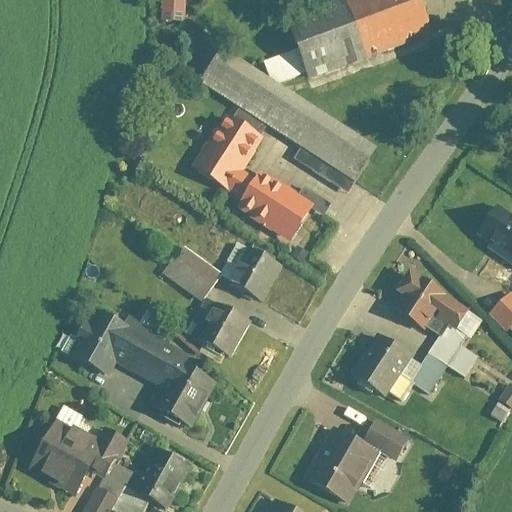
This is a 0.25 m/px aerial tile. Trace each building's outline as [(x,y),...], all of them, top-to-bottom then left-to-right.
[(312,86),(434,39),(419,0),(370,0),(291,30),(312,86)] [(297,53),(253,70),(282,90),(309,82),(297,53)] [(225,58),(204,92),(358,188),(380,153),(225,58)] [(230,199),(244,207),(239,215),(295,248),(318,208),(263,176),(259,182),(245,174),(261,145),(225,124),(193,178),(229,200),(230,199)] [(511,271),(511,219),(499,212),(476,247),(511,271)] [(181,255),(166,282),(204,304),(219,277),(181,255)] [(228,289),(262,310),(284,276),(250,255),(228,289)] [(406,305),(396,322),(424,339),(427,335),(443,345),(415,390),(431,401),(447,375),(465,387),(479,365),(461,354),(466,346),(452,338),(454,335),(458,337),(470,318),(448,304),(450,301),(422,283),(420,286),(411,281),(399,301),(406,305)] [(511,302),(510,301),(490,321),(511,341),(511,302)] [(219,312),(199,349),(232,367),(253,330),(219,312)] [(111,386),(119,373),(164,399),(154,415),(195,439),(222,392),(187,372),(135,343),(94,319),(70,362),(111,386)] [(379,344),(352,386),(397,414),(424,372),(379,344)] [(92,463),(107,471),(121,444),(100,433),(91,449),(53,427),(28,472),(74,497),(92,463)] [(379,427),(366,448),(399,469),(412,448),(379,427)] [(334,437),(305,485),(348,510),(377,462),(334,437)] [(158,456),(133,497),(158,511),(170,511),(192,476),(158,456)] [(100,495),(90,511),(112,511),(117,504),(100,495)]
